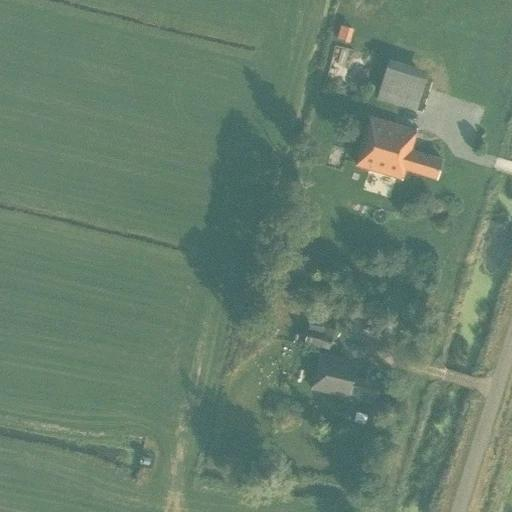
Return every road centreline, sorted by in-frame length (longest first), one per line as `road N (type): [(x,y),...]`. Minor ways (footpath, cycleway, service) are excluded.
road 1 (track): [(375,511),(511,78)]
road 2 (unclassified): [(455,511),(511,336)]
